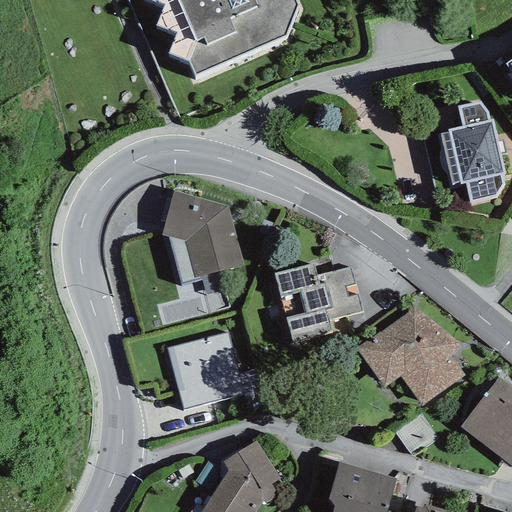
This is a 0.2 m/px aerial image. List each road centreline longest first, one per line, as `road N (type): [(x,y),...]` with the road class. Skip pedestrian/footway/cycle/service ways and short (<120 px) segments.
road 1 (tertiary): [(217,158),(178,151),(139,159),(87,206),(78,256),(121,425),(119,461),(93,511)]
road 2 (tertiary): [(511,344),(340,214),(217,158)]
road 3 (residential): [(217,158),(239,126),(308,88),(487,50),(511,33)]
